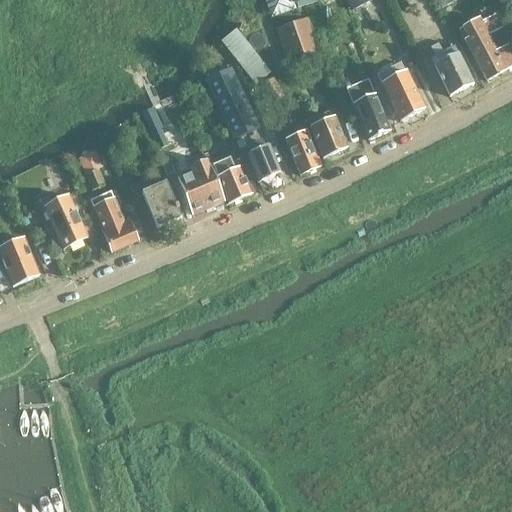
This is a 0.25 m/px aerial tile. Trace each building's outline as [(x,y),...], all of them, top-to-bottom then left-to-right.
[(275,0),(271,2),(277,20),(299,13),(294,0),(275,0)] [(373,0),(346,0),(352,11),(373,0)] [(459,0),(436,0),(442,10),(459,0)] [(511,4),(511,0),(498,0),(503,9),(511,4)] [(312,10),(288,18),(301,52),(324,44),(312,10)] [(496,53),(488,38),(501,31),(494,17),(480,25),(478,20),(461,29),(467,40),(463,42),(485,83),(511,68),(511,55),(507,47),(496,53)] [(269,75),(235,32),(220,44),(255,86),(269,75)] [(456,57),(452,50),(430,61),(433,68),(433,69),(449,99),(472,87),(456,57)] [(423,110),(399,63),(375,75),(398,122),(423,110)] [(205,86),(232,142),(259,129),(232,73),(218,80),(205,86)] [(273,81),(262,87),(272,105),(283,98),(273,81)] [(366,140),(367,142),(388,133),(367,82),(346,91),(359,121),(366,140)] [(150,133),(162,128),(154,110),(142,116),(150,133)] [(347,150),(333,120),(309,130),(322,161),(347,150)] [(366,140),(359,121),(355,122),(361,142),(366,140)] [(320,168),(305,133),(284,142),(298,175),(299,177),(320,168)] [(268,148),(246,158),(258,185),(280,176),(268,148)] [(104,188),(98,173),(102,171),(95,155),(79,162),(92,193),(104,188)] [(223,204),(205,162),(188,170),(195,185),(180,192),(191,217),(223,204)] [(250,196),(239,170),(216,180),(227,206),(250,196)] [(180,220),(165,185),(142,195),(156,230),(180,220)] [(111,254),(137,243),(127,217),(121,219),(110,193),(101,197),(104,204),(93,209),(103,233),(102,234),(111,254)] [(86,217),(76,194),(67,199),(78,221),(86,217)] [(87,239),(78,221),(67,199),(43,211),(62,251),(87,239)] [(38,278),(23,241),(0,250),(0,263),(11,290),(38,278)]
